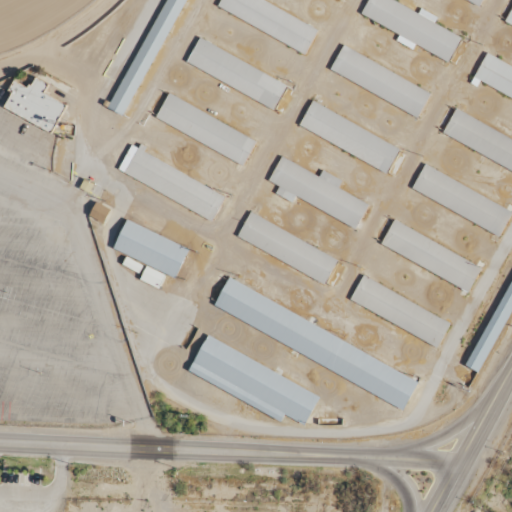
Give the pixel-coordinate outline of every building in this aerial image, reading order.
[(108,107),(167,0),(185,0),(122,115),(108,107)] [(264,0),(220,0),(217,6),(304,55),(317,30),(264,0)] [(393,0),(367,0),(360,13),(447,62),(461,38),(393,0)] [(199,37),(185,62),(272,111),(286,86),(199,37)] [(343,45),(329,69),(416,118),(429,94),(343,45)] [(511,66),(487,52),(473,76),(511,97),(511,66)] [(13,80),(26,87),(28,84),(30,85),(35,77),(48,84),(43,92),(66,105),(59,117),(50,133),(3,107),(11,92),(8,90),(13,80)] [(169,93),(155,117),(241,166),(255,142),(169,93)] [(313,101),(299,126),(385,175),(399,150),(313,101)] [(511,140),(455,108),(442,132),(511,171),(511,140)] [(140,144),(124,172),(210,221),(224,197),(144,150),(145,147),(140,144)] [(282,157),(268,180),(279,186),(275,194),(291,203),(295,196),(355,230),(369,205),(338,187),(341,180),(322,169),(318,177),(282,157)] [(425,164),(411,188),(497,237),(511,213),(425,164)] [(93,184),(84,179),(79,188),(88,193),(93,184)] [(110,209),(103,222),(88,214),(96,201),(110,209)] [(251,211),(237,236),(324,285),(337,260),(251,211)] [(188,249),(174,278),(113,248),(127,219),(188,249)] [(394,219),(380,243),(467,292),(481,268),(394,219)] [(363,275),(349,299),(436,348),(450,324),(363,275)] [(418,382),(402,409),(214,304),(229,277),(418,382)] [(511,279),(465,365),(477,372),(511,308),(511,279)] [(208,336),(319,398),(303,425),(284,414),(280,421),(189,370),(208,336)]
